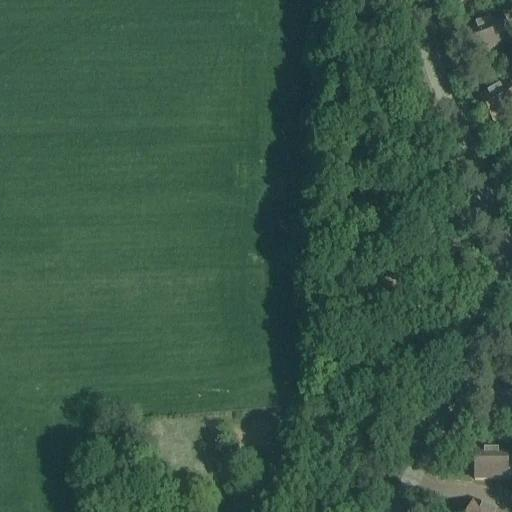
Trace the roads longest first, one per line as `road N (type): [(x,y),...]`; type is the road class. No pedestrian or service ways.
road 1 (residential): [(498,242),(479,326),(393,511)]
road 2 (residential): [(421,0),(442,93),(498,242)]
